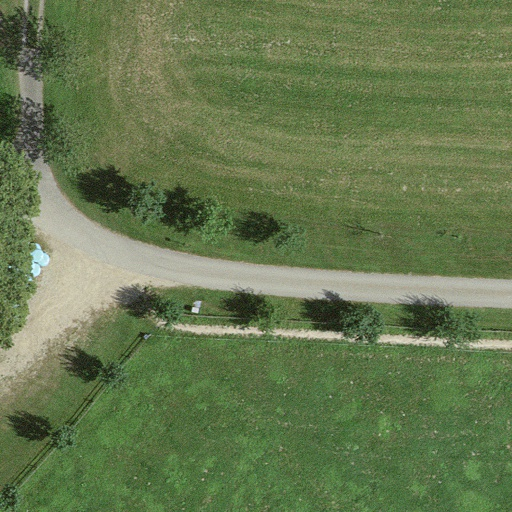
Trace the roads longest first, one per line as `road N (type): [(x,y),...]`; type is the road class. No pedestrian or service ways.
road 1 (track): [(0,183),(87,237),(193,271),(511,292)]
road 2 (track): [(35,0),(34,130),(46,213),(0,291)]
